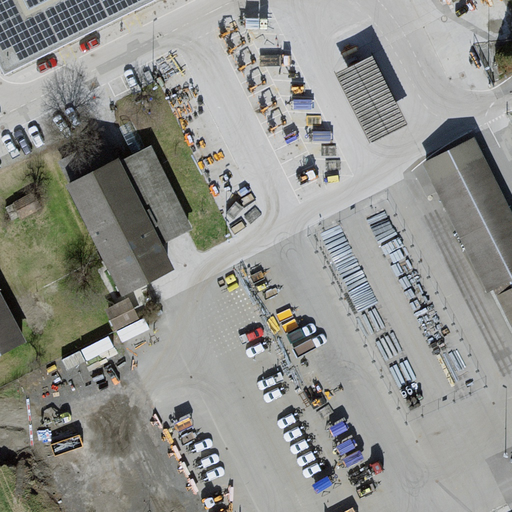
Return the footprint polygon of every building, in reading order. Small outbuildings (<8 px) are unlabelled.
[(0,0),(0,72),(146,0),(0,0)] [(399,125),(367,59),(335,75),(367,140),(399,125)] [(486,292),(511,278),(511,222),(468,136),(419,161),(486,292)] [(156,245),(188,230),(149,149),(64,189),(115,298),(169,272),(156,245)] [(511,328),(511,283),(494,293),(511,328)] [(121,335),(146,323),(131,291),(106,303),(121,335)] [(0,355),(25,342),(0,296),(0,355)] [(107,329),(64,352),(70,364),(114,341),(107,329)]
